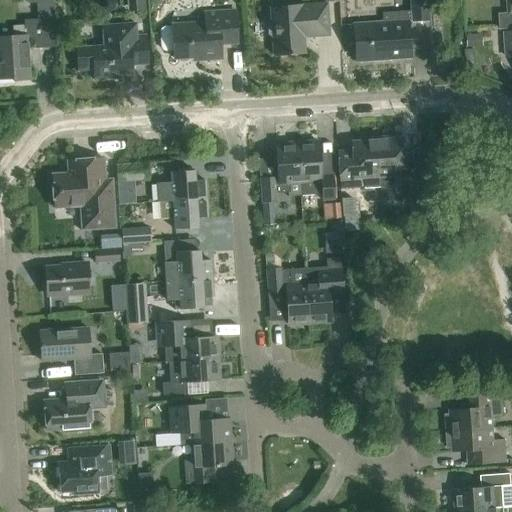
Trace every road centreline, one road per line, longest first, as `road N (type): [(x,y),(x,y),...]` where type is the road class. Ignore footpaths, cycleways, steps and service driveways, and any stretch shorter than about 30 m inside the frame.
road 1 (residential): [(256,397),(235,108)]
road 2 (residential): [(511,110),(454,97),(235,108)]
road 3 (residential): [(0,187),(58,122),(235,108)]
road 4 (residential): [(13,489),(0,303)]
